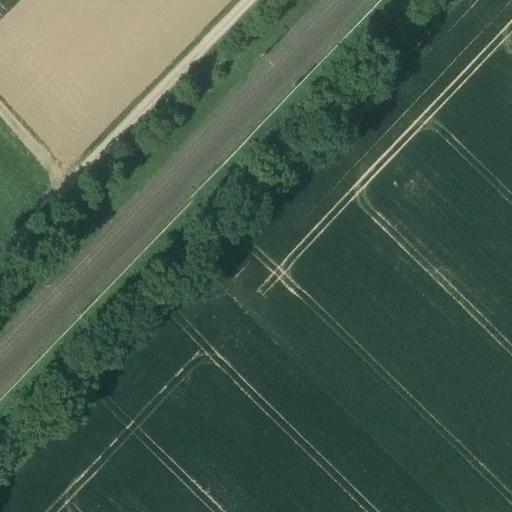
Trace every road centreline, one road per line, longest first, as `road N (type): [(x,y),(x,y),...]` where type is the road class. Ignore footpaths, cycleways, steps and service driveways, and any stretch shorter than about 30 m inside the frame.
road 1 (track): [(462,0),(0,489)]
road 2 (track): [(0,267),(268,0)]
